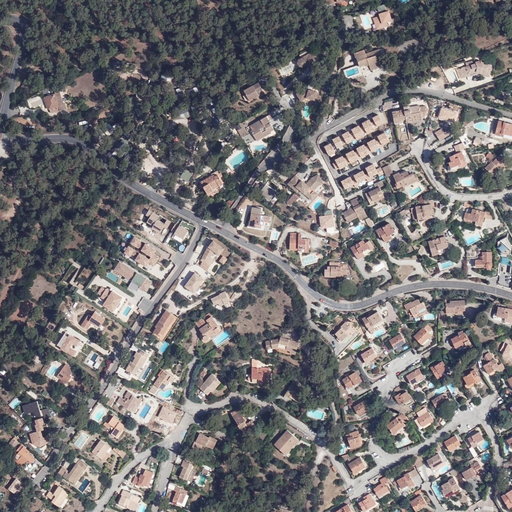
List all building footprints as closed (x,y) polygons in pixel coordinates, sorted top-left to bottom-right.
[(379,17),(372,19),(377,30),(388,27),(387,23),(392,22),(389,12),(378,15),(379,17)] [(302,68),(305,66),(305,64),(306,64),(312,60),(313,61),(322,56),(318,48),(297,60),(296,64),(298,67),(302,68)] [(359,67),(366,65),(368,64),(369,66),(370,68),(379,65),(377,61),(383,60),(380,50),(365,55),(364,51),(354,54),(355,58),(356,58),(359,67)] [(468,67),(466,67),(468,75),(476,72),(480,73),(479,74),(490,76),(492,65),(482,63),(482,62),(479,61),(477,62),(476,62),(476,64),(477,65),(475,66),(474,65),(468,67)] [(468,75),(466,67),(460,69),(460,71),(465,70),(467,77),(469,77),(476,75),(489,78),(490,76),(479,74),(480,73),(476,72),(468,75)] [(460,71),(460,69),(457,70),(460,79),(467,77),(465,70),(460,71)] [(257,83),(257,84),(251,87),(243,91),(248,101),(254,98),(257,96),(258,98),(263,94),(257,83)] [(45,96),(49,108),(58,105),(60,111),(67,108),(65,103),(63,103),(58,89),(54,90),(55,93),(45,96)] [(316,92),(315,92),(311,91),(304,89),(296,94),(300,102),(306,98),(312,100),(315,105),(321,101),(316,92)] [(403,109),(391,110),(393,123),(398,123),(398,121),(398,118),(405,118),(405,120),(405,121),(421,119),(421,117),(421,115),(425,115),(425,117),(434,121),(434,120),(439,121),(442,111),(436,109),(437,104),(429,101),(423,101),(423,106),(419,107),(419,105),(403,107),(403,109)] [(372,118),(377,127),(384,125),(378,114),(372,118)] [(250,132),(254,139),(262,135),(264,137),(270,134),(269,132),(273,130),(269,124),(267,125),(266,123),(268,122),(272,120),(270,115),(249,127),(251,131),(250,132)] [(369,120),(361,123),(367,134),(374,131),(369,120)] [(511,123),(497,120),(494,134),(500,136),(501,133),(511,136),(511,123)] [(359,127),(351,130),(357,141),(365,138),(359,127)] [(348,131),(341,134),(347,145),(354,143),(348,131)] [(378,140),(376,141),(380,150),(391,143),(385,133),(377,137),(378,140)] [(338,137),(332,139),(337,150),(344,147),(338,137)] [(368,146),(365,147),(369,156),(380,150),(376,141),(375,140),(367,144),(368,146)] [(465,148),(462,142),(454,146),(456,151),(461,149),(465,148)] [(330,143),(323,146),(329,157),(336,154),(330,143)] [(357,151),(354,153),(358,161),(369,156),(365,147),(364,145),(356,150),(357,151)] [(346,157),(344,158),(347,166),(358,161),(354,153),(354,151),(345,155),(346,157)] [(461,151),(457,153),(449,156),(451,160),(448,161),(450,167),(460,163),(462,166),(467,164),(461,151)] [(494,155),(489,152),(486,157),(491,160),(494,155)] [(494,179),(498,176),(496,173),(499,171),(501,173),(509,165),(500,155),(493,162),(492,161),(485,168),(494,179)] [(335,162),(333,163),(336,171),(347,166),(344,158),(342,156),(334,160),(335,162)] [(365,168),(368,174),(370,179),(378,175),(379,177),(384,174),(380,168),(376,170),(373,164),(365,168)] [(393,173),(388,164),(382,167),(386,176),(393,173)] [(402,186),(408,183),(407,181),(415,177),(413,174),(412,171),(408,173),(405,168),(393,174),(395,177),(394,178),(397,183),(393,184),(395,188),(402,185),(402,186)] [(199,182),(202,188),(203,187),(201,182),(213,175),(214,177),(218,175),(220,178),(221,177),(218,170),(208,176),(199,182)] [(353,176),(355,179),(359,186),(371,181),(370,179),(368,174),(365,175),(363,171),(353,176)] [(407,181),(408,183),(419,179),(416,173),(413,174),(415,177),(407,181)] [(201,182),(203,187),(207,193),(213,190),(211,187),(218,183),(219,186),(223,184),(220,178),(218,175),(214,177),(213,175),(201,182)] [(313,178),(309,183),(307,185),(302,180),(296,176),(290,183),(300,191),(308,198),(314,192),(319,186),(323,184),(318,175),(313,178)] [(350,178),(341,182),(345,191),(355,186),(356,188),(359,186),(355,179),(352,181),(350,178)] [(373,201),(384,195),(380,187),(384,185),(382,180),(374,184),(376,188),(366,193),(371,205),(375,204),(374,202),(373,201)] [(300,191),(290,183),(288,185),(298,193),(300,191)] [(317,195),(314,192),(308,198),(312,201),(317,195)] [(299,197),(295,194),(287,202),(290,205),(295,200),(296,201),(299,197)] [(367,216),(358,198),(351,201),(354,208),(343,213),(348,222),(358,217),(360,219),(367,216)] [(417,207),(416,207),(416,209),(418,220),(425,219),(424,215),(434,214),(434,207),(431,208),(431,205),(428,205),(423,206),(422,203),(420,203),(420,201),(418,202),(418,204),(417,204),(417,207)] [(484,217),(485,212),(472,208),(471,213),(465,212),(464,218),(475,221),(475,223),(482,225),(484,217)] [(171,222),(149,211),(146,217),(150,219),(147,224),(154,227),(153,229),(161,233),(164,227),(168,229),(171,222)] [(270,215),(254,212),(251,212),(249,224),(260,226),(261,223),(264,224),(265,221),(269,222),(270,215)] [(393,230),(388,223),(384,226),(383,225),(374,230),(379,238),(380,237),(384,243),(390,239),(386,234),(393,230)] [(188,231),(175,224),(170,234),(183,242),(188,231)] [(298,250),(298,252),(309,252),(309,239),(299,238),(299,233),(290,233),(290,249),(298,250)] [(134,236),(129,245),(124,253),(136,260),(135,262),(145,268),(148,263),(153,267),(160,258),(154,255),(156,251),(146,244),(144,246),(139,243),(141,241),(134,236)] [(446,247),(445,243),(443,236),(427,241),(431,256),(437,255),(436,250),(446,247)] [(365,243),(363,240),(352,246),(359,257),(363,254),(362,252),(370,247),(367,242),(365,243)] [(203,260),(200,265),(207,270),(210,265),(207,263),(214,251),(219,255),(224,249),(214,241),(209,247),(210,248),(209,249),(208,248),(201,260),(203,260)] [(448,243),(445,243),(446,247),(436,250),(437,255),(449,251),(450,248),(450,245),(448,243)] [(490,267),(491,252),(480,251),(480,257),(479,259),(474,259),(474,266),(485,266),(485,268),(486,269),(488,269),(490,269),(490,267)] [(119,261),(114,270),(131,282),(137,273),(119,261)] [(324,275),(331,275),(332,273),(340,274),(340,272),(343,272),(346,272),(346,269),(346,264),(340,263),(340,261),(329,261),(329,265),(327,265),(326,267),(324,267),(324,275)] [(204,278),(195,272),(185,285),(194,292),(204,278)] [(137,273),(131,282),(141,288),(140,289),(146,293),(152,283),(137,273)] [(204,278),(194,292),(196,293),(206,280),(204,278)] [(123,298),(102,287),(97,294),(107,300),(103,307),(113,314),(123,298)] [(419,313),(420,315),(428,310),(423,302),(421,303),(419,300),(414,302),(413,301),(406,305),(409,310),(411,309),(413,312),(414,315),(415,315),(419,313)] [(464,300),(455,301),(455,302),(451,303),(446,303),(447,313),(456,313),(456,311),(465,310),(464,300)] [(511,314),(511,306),(506,306),(506,309),(496,307),(495,316),(505,318),(505,322),(510,323),(511,315),(511,314)] [(166,308),(158,320),(160,321),(158,324),(156,323),(155,325),(157,326),(154,330),(161,335),(175,314),(166,308)] [(363,317),(369,329),(374,326),(376,328),(385,323),(378,311),(368,317),(367,315),(363,317)] [(207,318),(212,315),(210,312),(196,322),(200,328),(209,321),(207,318)] [(89,315),(81,326),(88,331),(92,324),(99,328),(106,320),(94,313),(92,317),(89,315)] [(178,316),(175,314),(161,335),(154,330),(152,333),(163,340),(178,316)] [(219,325),(212,315),(207,318),(209,321),(200,328),(204,334),(203,336),(203,337),(205,338),(206,339),(208,338),(208,337),(208,336),(215,331),(216,332),(220,330),(218,326),(219,325)] [(342,325),(345,321),(343,318),(333,327),(338,331),(343,326),(342,325)] [(346,320),(345,321),(342,325),(343,326),(338,331),(336,333),(339,335),(338,336),(342,340),(350,333),(353,335),(357,331),(351,324),(350,325),(346,320)] [(232,326),(229,321),(224,325),(227,329),(232,326)] [(428,333),(424,328),(423,327),(413,336),(420,343),(426,338),(427,339),(430,336),(428,333)] [(470,344),(463,332),(462,333),(461,331),(458,333),(459,335),(451,339),(456,348),(464,344),(466,346),(470,344)] [(73,345),(77,347),(80,341),(70,334),(68,338),(64,336),(57,346),(74,357),(77,352),(71,348),(73,345)] [(405,343),(399,334),(388,340),(394,349),(405,343)] [(271,346),(272,348),(277,347),(290,351),(289,353),(295,355),(299,341),(281,336),(280,338),(265,340),(266,347),(271,346)] [(180,349),(174,345),(169,352),(174,356),(180,349)] [(376,357),(371,348),(360,354),(365,362),(369,359),(370,361),(376,357)] [(139,353),(136,352),(133,357),(134,357),(132,362),(130,361),(125,371),(134,375),(139,366),(141,367),(148,354),(141,350),(139,353)] [(499,365),(494,358),(483,365),(489,373),(495,369),(494,368),(499,365)] [(442,375),(441,373),(447,368),(443,361),(435,366),(434,364),(430,367),(437,378),(442,375)] [(68,378),(70,376),(74,370),(66,364),(57,377),(67,383),(70,379),(68,378)] [(139,366),(134,375),(138,378),(143,369),(141,367),(139,366)] [(262,382),(270,382),(269,375),(270,375),(270,366),(253,366),(253,377),(262,376),(262,382)] [(160,375),(155,382),(159,386),(163,389),(170,379),(173,381),(176,377),(163,368),(159,374),(160,375)] [(424,377),(418,368),(406,375),(412,384),(424,377)] [(360,379),(355,370),(342,378),(346,386),(353,382),(354,383),(360,379)] [(481,380),(474,370),(469,373),(469,374),(463,378),(467,386),(477,381),(477,382),(481,380)] [(212,372),(205,380),(201,385),(199,386),(208,394),(211,390),(212,391),(221,381),(215,376),(216,376),(212,372)] [(201,385),(205,380),(199,375),(194,380),(201,385)] [(159,386),(155,382),(150,389),(154,392),(159,386)] [(290,398),(292,396),(293,394),(298,398),(297,400),(300,402),(307,393),(300,388),(301,387),(293,382),(290,387),(289,388),(286,393),(285,395),(290,398)] [(280,390),(286,393),(289,388),(290,387),(284,383),(280,390)] [(135,406),(139,399),(133,395),(133,394),(128,391),(124,396),(126,397),(127,398),(126,400),(124,399),(120,396),(117,401),(132,411),(135,406)] [(411,399),(407,391),(400,395),(399,394),(395,396),(400,405),(411,399)] [(447,398),(444,393),(432,400),(436,407),(440,404),(441,406),(450,401),(448,397),(447,398)] [(37,401),(22,405),(25,415),(34,414),(36,420),(42,418),(37,401)] [(369,408),(364,401),(354,407),(359,415),(369,408)] [(180,410),(175,406),(170,413),(176,417),(180,410)] [(251,420),(246,424),(244,421),(245,420),(243,418),(244,416),(241,411),(240,411),(238,408),(231,413),(238,423),(237,424),(242,431),(244,430),(245,431),(254,425),(251,420)] [(416,413),(419,418),(420,419),(418,421),(421,427),(433,420),(428,412),(427,413),(425,408),(416,413)] [(126,426),(120,422),(119,424),(116,423),(118,420),(118,419),(110,414),(103,424),(109,428),(111,425),(115,428),(111,434),(117,438),(122,432),(119,431),(121,428),(123,430),(126,426)] [(404,422),(408,419),(407,417),(400,414),(386,425),(393,433),(405,424),(404,422)] [(44,424),(42,418),(36,420),(34,420),(36,426),(35,426),(36,432),(29,434),(32,444),(40,448),(49,443),(46,437),(43,438),(41,432),(43,431),(41,425),(44,424)] [(297,439),(287,430),(275,443),(285,452),(297,439)] [(347,437),(351,448),(357,446),(356,444),(361,442),(358,436),(363,435),(362,432),(359,433),(358,430),(350,433),(351,436),(347,437)] [(483,438),(479,430),(468,437),(473,446),(477,444),(476,442),(483,438)] [(190,449),(196,451),(200,445),(202,446),(205,447),(205,446),(213,450),(217,442),(209,438),(209,439),(199,435),(196,442),(194,441),(190,449)] [(455,435),(444,442),(450,451),(461,444),(455,435)] [(4,451),(9,454),(17,442),(13,439),(4,451)] [(90,450),(101,459),(107,451),(108,453),(112,449),(101,440),(96,446),(94,445),(90,450)] [(11,453),(8,457),(21,466),(26,460),(27,462),(28,461),(30,464),(35,459),(28,453),(29,452),(21,445),(17,450),(19,452),(18,454),(15,457),(13,456),(14,455),(11,453)] [(125,453),(115,446),(113,450),(118,453),(122,458),(125,453)] [(107,451),(101,459),(104,461),(110,454),(108,453),(107,451)] [(439,453),(427,460),(433,469),(438,466),(437,465),(443,462),(439,453)] [(357,458),(355,455),(348,459),(350,462),(348,463),(354,473),(366,466),(360,456),(357,458)] [(423,464),(420,458),(414,462),(417,468),(423,464)] [(78,459),(70,471),(68,473),(66,471),(63,475),(73,482),(82,467),(85,469),(87,465),(78,459)] [(178,477),(187,481),(192,471),(190,470),(192,465),(183,461),(180,467),(182,468),(178,477)] [(485,472),(478,461),(470,465),(472,466),(462,472),(467,480),(477,474),(475,472),(477,471),(480,475),(485,472)] [(68,473),(70,471),(62,466),(58,472),(63,475),(66,471),(68,473)] [(75,484),(85,469),(82,467),(73,482),(75,484)] [(415,468),(408,472),(412,478),(419,474),(415,468)] [(148,480),(150,480),(153,474),(145,471),(142,476),(140,475),(138,479),(135,477),(132,484),(141,488),(142,486),(145,488),(148,480)] [(412,478),(408,472),(404,475),(404,476),(397,480),(402,488),(408,484),(410,486),(415,484),(412,478)] [(379,480),(381,483),(373,488),(377,495),(382,493),(382,494),(389,490),(384,482),(388,479),(386,476),(379,480)] [(459,488),(452,477),(448,480),(449,480),(441,485),(443,489),(442,489),(445,494),(452,490),(453,492),(459,488)] [(175,487),(173,490),(176,491),(174,495),(171,502),(175,504),(176,501),(182,504),(185,496),(183,495),(184,491),(175,487)] [(63,498),(66,500),(69,495),(58,488),(53,495),(48,492),(46,497),(52,501),(51,503),(57,507),(63,498)] [(511,489),(501,496),(508,508),(511,505),(511,489)] [(134,504),(137,505),(139,499),(123,492),(120,497),(122,498),(119,504),(127,508),(127,509),(131,511),(134,504)] [(370,493),(363,497),(365,499),(359,502),(363,509),(366,506),(368,509),(376,503),(370,493)] [(426,504),(421,494),(409,502),(415,511),(426,504)] [(60,509),(66,500),(63,498),(57,507),(60,509)]
